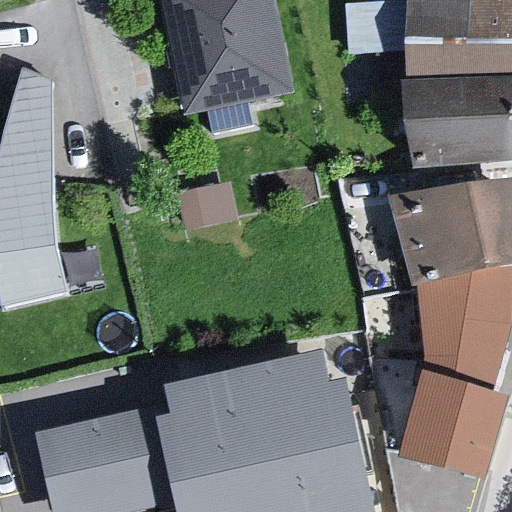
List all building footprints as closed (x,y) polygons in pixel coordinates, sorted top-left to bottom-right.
[(263,0),(152,0),(178,121),(283,103),(263,0)] [(511,0),(417,0),(416,94),(511,89),(511,0)] [(0,311),(60,302),(42,222),(41,176),(50,93),(11,78),(0,110),(0,311)] [(511,89),(416,94),(427,180),(511,171),(511,89)] [(511,197),(511,196),(403,210),(424,293),(511,276),(511,197)] [(511,276),(424,293),(435,388),(497,406),(511,352),(511,276)] [(177,413),(43,443),(58,511),(381,511),(356,396),(341,399),(334,365),(174,400),(177,413)] [(435,388),(413,469),(485,486),(505,409),(497,406),(435,388)]
